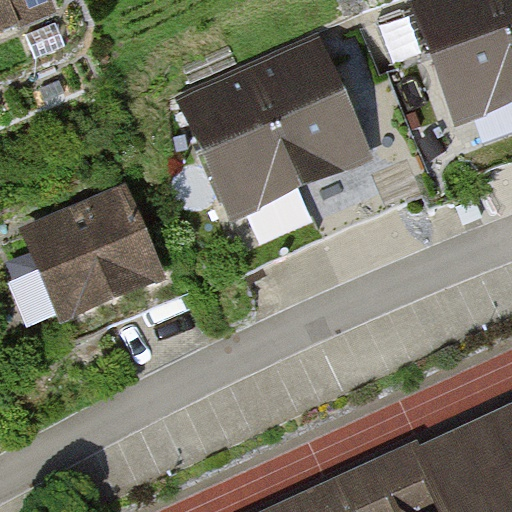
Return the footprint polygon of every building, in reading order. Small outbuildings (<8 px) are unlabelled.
[(0,0),(0,68),(83,33),(68,0),(0,0)] [(511,46),(495,0),(443,0),(416,10),(465,147),(511,129),(511,46)] [(511,0),(495,0),(511,46),(511,0)] [(325,46),(254,77),(313,215),(385,184),(325,46)] [(254,77),(182,108),(242,246),(313,215),(254,77)] [(142,200),(36,246),(81,349),(187,302),(142,200)] [(0,237),(16,273),(41,261),(25,226),(0,237)] [(511,511),(511,421),(421,462),(418,455),(291,511),(511,511)]
